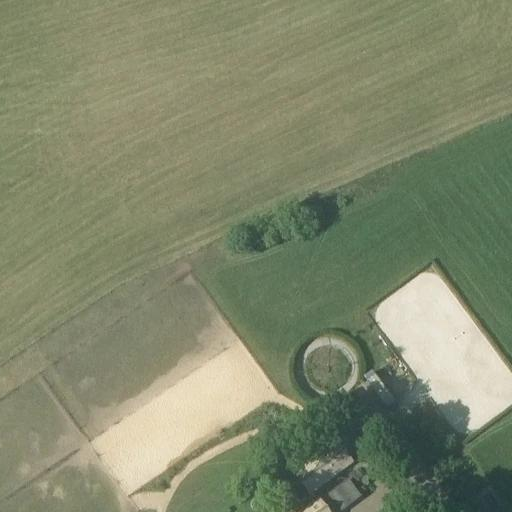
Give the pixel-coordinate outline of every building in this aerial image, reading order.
[(367,398),(383,421),(394,413),(378,390),(367,398)] [(349,437),(295,475),(309,495),(354,462),(350,457),(359,451),(349,437)] [(274,472),(254,489),(253,489),(264,504),(286,487),(275,472),(274,472)] [(328,511),(319,500),(303,511),(328,511)] [(390,511),(413,511),(405,501),(390,511)]
